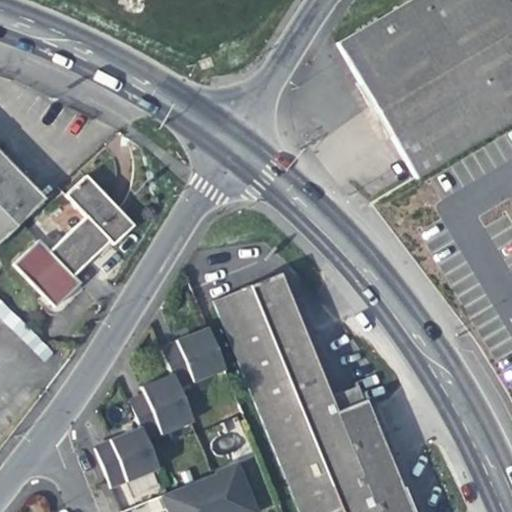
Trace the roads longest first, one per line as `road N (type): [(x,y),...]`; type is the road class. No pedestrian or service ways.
road 1 (primary): [(219,150),(315,234),(395,332),(455,421),(495,511)]
road 2 (primary): [(511,476),(458,365),(366,241),(237,120)]
road 3 (residential): [(219,150),(53,440)]
road 4 (primary): [(237,120),(127,55),(1,0)]
road 5 (primary): [(0,36),(124,89),(219,150)]
road 6 (residential): [(326,0),(237,120)]
